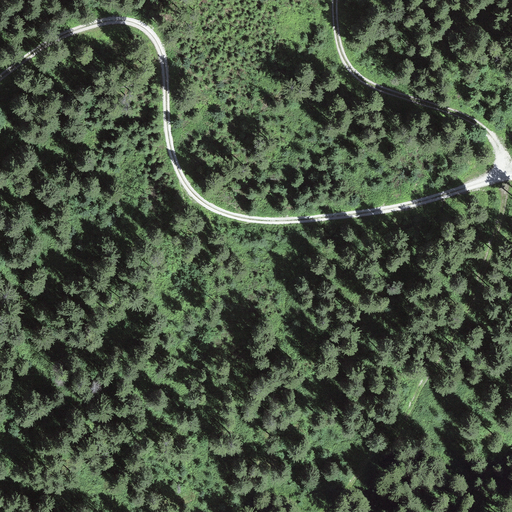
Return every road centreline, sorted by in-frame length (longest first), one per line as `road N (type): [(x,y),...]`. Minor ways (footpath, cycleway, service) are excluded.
road 1 (track): [(511,168),(467,191),(387,213),(238,219),(187,190),(167,130),(161,44),(142,25),(71,34),(0,80)]
road 2 (track): [(511,176),(486,269),(422,386),(328,511)]
road 3 (track): [(334,0),(342,62),(359,84),(467,121),(511,164)]
